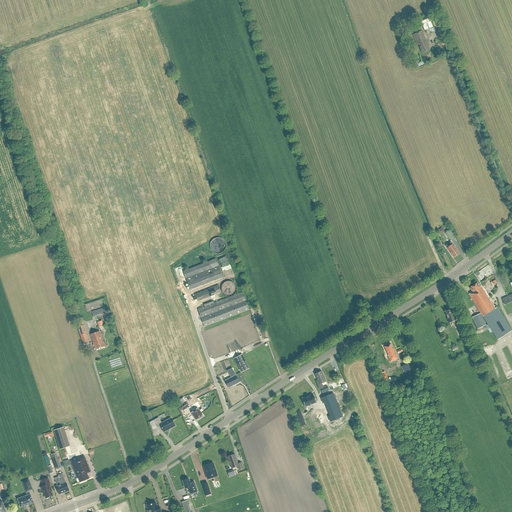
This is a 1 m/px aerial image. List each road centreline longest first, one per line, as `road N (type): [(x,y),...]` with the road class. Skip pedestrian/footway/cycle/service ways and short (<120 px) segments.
road 1 (tertiary): [(58,511),(165,462),(511,232)]
road 2 (track): [(475,511),(394,314)]
